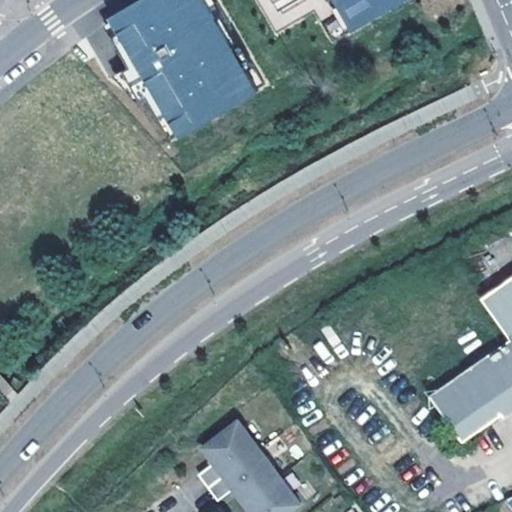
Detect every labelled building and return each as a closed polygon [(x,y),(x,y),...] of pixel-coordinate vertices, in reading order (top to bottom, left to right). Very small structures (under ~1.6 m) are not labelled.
[(217,0),(142,0),(106,21),(173,137),(266,84),(217,0)] [(259,0),(278,32),(318,9),(337,43),(413,0),(259,0)] [(511,280),(484,300),(511,340),(511,280)] [(511,340),(427,399),(459,445),(499,418),(502,422),(511,416),(511,340)] [(245,417),(208,443),(219,458),(203,469),(222,496),(238,484),(257,511),(289,511),(305,501),(245,417)] [(500,503),(508,511),(511,511),(511,496),(500,503)]
